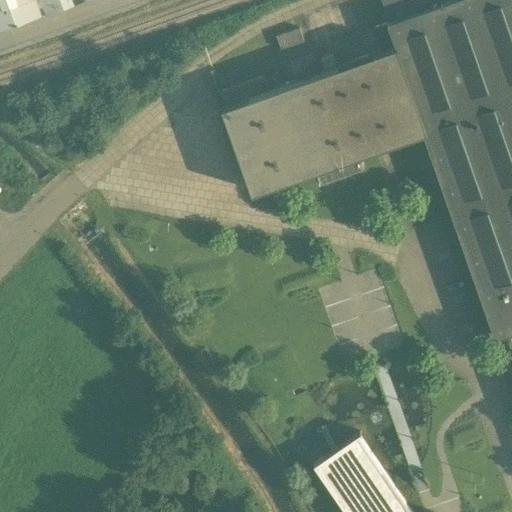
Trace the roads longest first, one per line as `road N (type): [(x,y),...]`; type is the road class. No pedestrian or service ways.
road 1 (unknown): [(76,182),(399,235),(472,367)]
road 2 (residential): [(0,260),(204,61)]
